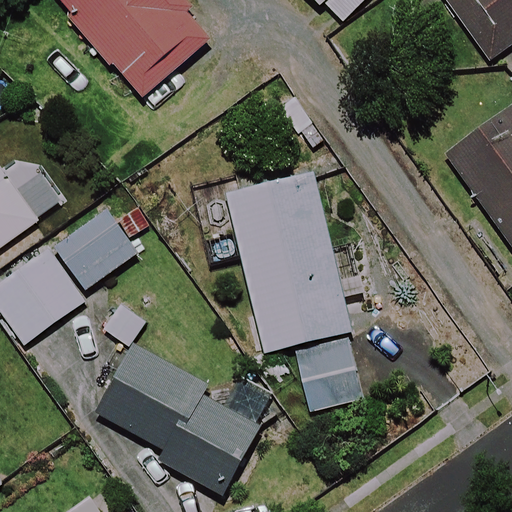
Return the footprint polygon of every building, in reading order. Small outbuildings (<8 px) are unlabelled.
[(211,42),(190,17),(195,12),(185,0),(58,0),(141,100),(211,42)] [(312,0),(340,28),(369,0),(312,0)] [(511,0),(440,0),(486,64),(511,45),(511,0)] [(511,110),(510,107),(443,156),(511,250),(511,110)] [(0,176),(0,250),(39,223),(4,174),(0,176)] [(226,197),(240,259),(262,355),(293,348),(309,418),(366,405),(314,177),(226,197)] [(148,229),(131,204),(106,221),(101,214),(0,283),(0,317),(22,349),(86,304),(80,296),(138,256),(129,242),(148,229)] [(209,387),(133,345),(95,414),(165,453),(160,462),(225,498),(262,431),(203,398),(209,387)] [(95,511),(89,503),(76,511),(95,511)]
